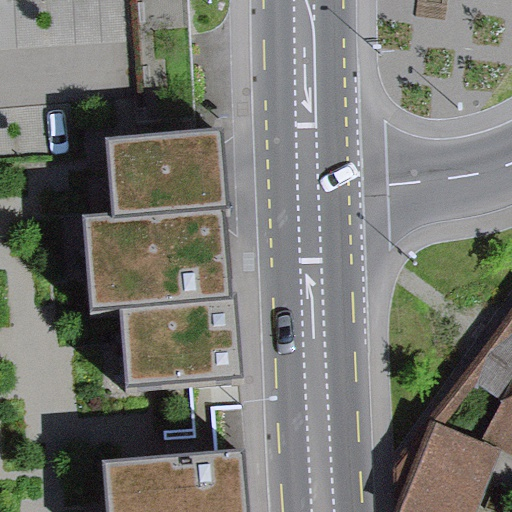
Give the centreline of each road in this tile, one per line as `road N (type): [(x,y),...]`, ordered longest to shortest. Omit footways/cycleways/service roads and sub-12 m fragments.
road 1 (primary): [(323,511),(308,190)]
road 2 (unclassified): [(308,190),(459,180),(511,163)]
road 3 (primary): [(308,190),(304,0)]
